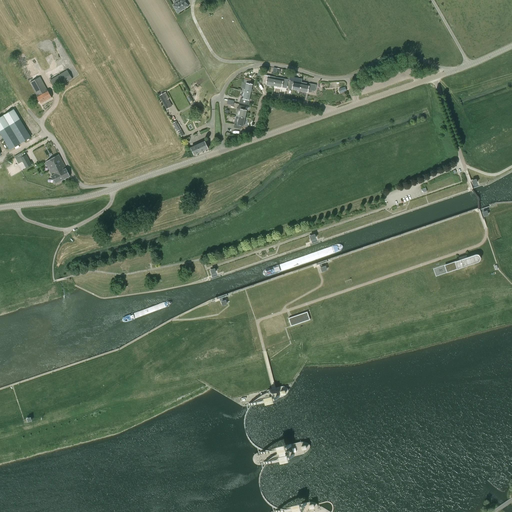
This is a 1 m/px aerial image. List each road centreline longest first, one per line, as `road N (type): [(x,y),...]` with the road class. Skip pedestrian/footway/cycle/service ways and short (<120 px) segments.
road 1 (track): [(67,230),(54,256),(54,281),(201,259),(206,269),(387,207),(390,195)]
road 2 (unclassified): [(222,151),(222,93),(247,67),(348,77),(399,54),(451,71)]
road 3 (tertiary): [(0,208),(81,198),(222,151)]
road 4 (track): [(16,206),(26,220),(67,230),(107,208),(114,188)]
road 5 (residential): [(253,140),(262,96),(338,110)]
